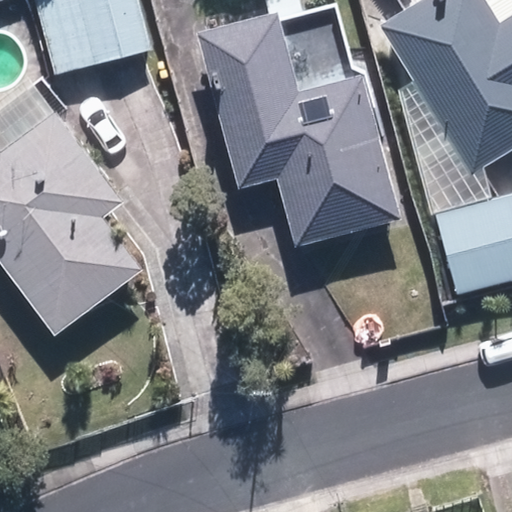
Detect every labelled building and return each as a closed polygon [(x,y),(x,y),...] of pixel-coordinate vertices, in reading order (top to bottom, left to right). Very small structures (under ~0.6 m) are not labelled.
[(123,0),(29,0),(51,78),(106,63),(139,55),(123,0)] [(256,0),(266,27),(330,5),(328,0),(256,0)] [(465,0),(418,0),(371,31),(468,176),(502,153),(511,146),(511,13),(486,31),(465,0)] [(261,18),(186,40),(230,190),(271,178),(290,243),(386,215),(347,80),(285,98),(261,18)] [(0,276),(46,337),(130,275),(92,225),(113,210),(43,118),(0,150),(0,276)] [(511,222),(506,199),(431,218),(452,298),(511,282),(511,222)]
